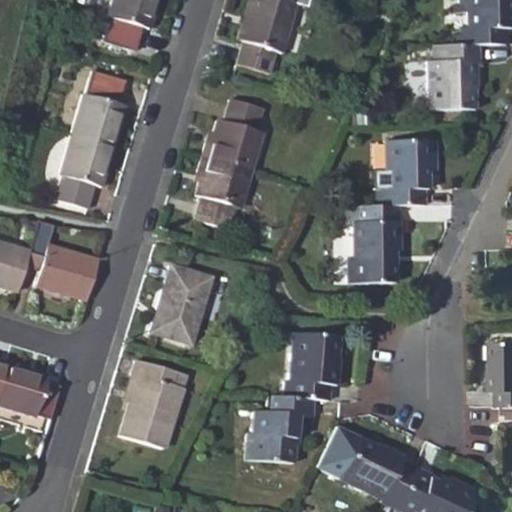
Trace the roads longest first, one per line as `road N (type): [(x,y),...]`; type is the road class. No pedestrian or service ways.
road 1 (residential): [(95,359),(200,0)]
road 2 (residential): [(429,404),(426,330),(511,144)]
road 3 (residential): [(44,511),(95,359)]
